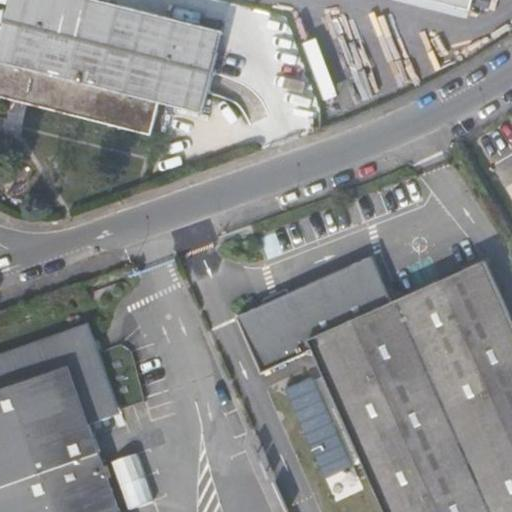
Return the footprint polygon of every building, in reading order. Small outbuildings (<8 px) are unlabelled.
[(0,96),(148,135),(156,102),(199,113),(220,34),(91,0),(10,0),(0,38),(0,96)] [(470,0),(433,0),(468,9),(470,0)] [(511,511),(511,320),(485,260),(391,303),(370,256),(238,316),(262,371),(313,348),(386,511),(511,511)] [(122,511),(95,433),(119,424),(95,357),(93,357),(86,338),(79,334),(0,362),(0,511),(122,511)] [(140,451),(115,459),(129,506),(154,499),(140,451)]
